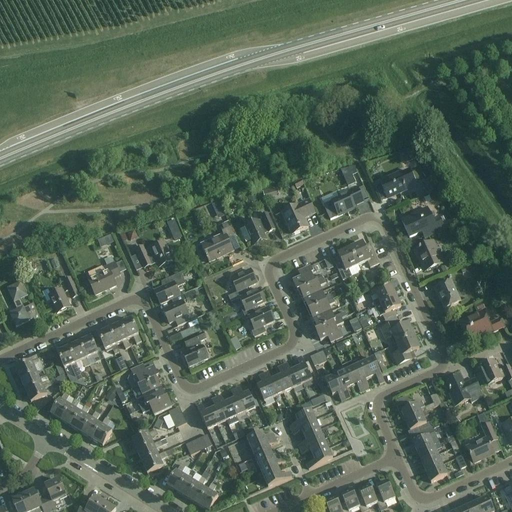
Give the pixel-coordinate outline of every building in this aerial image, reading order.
[(357,174),(354,167),(349,168),(352,176),(357,174)] [(399,176),(398,174),(379,183),(386,196),(397,191),(399,195),(416,187),(408,171),(399,176)] [(426,195),(432,192),(427,181),(421,184),(426,195)] [(305,187),(302,182),(295,185),(297,191),(305,187)] [(351,194),(324,206),(330,221),(348,212),(354,210),(352,207),(363,202),(357,188),(349,191),(351,194)] [(254,196),(247,198),(249,204),(256,201),(254,196)] [(309,202),(283,214),(293,235),(309,228),(305,219),(315,214),(309,202)] [(218,204),(212,207),(215,214),(220,212),(221,211),(218,204)] [(427,209),(401,221),(409,238),(426,231),(428,237),(444,230),(438,218),(432,221),(427,209)] [(245,228),(240,231),(246,243),(251,241),(254,247),(267,241),(264,235),(275,230),(268,214),(262,217),(263,220),(245,228)] [(224,235),(202,246),(210,263),(234,253),(228,240),(235,237),(229,223),(220,227),(224,235)] [(134,232),(128,235),(131,241),(135,239),(136,236),(134,232)] [(110,236),(103,239),(106,246),(113,243),(110,236)] [(362,243),(350,249),(358,266),(367,262),(370,269),(379,265),(371,248),(365,250),(364,247),(362,243)] [(430,243),(414,251),(419,260),(421,259),(426,272),(442,264),(437,252),(435,253),(430,243)] [(136,250),(145,269),(157,264),(160,269),(174,262),(166,244),(146,253),(144,247),(136,250)] [(341,261),(335,264),(343,282),(361,274),(358,266),(350,249),(337,255),(339,258),(341,261)] [(329,260),(324,262),(328,271),(333,269),(329,260)] [(89,277),(87,278),(95,297),(96,297),(96,296),(109,290),(110,291),(117,288),(113,280),(120,276),(119,275),(115,265),(114,263),(114,264),(107,267),(103,269),(102,267),(88,274),(89,277)] [(314,273),(311,267),(299,273),(302,279),(294,282),(299,292),(325,280),(323,276),(314,280),(312,274),(314,273)] [(238,293),(235,295),(229,297),(232,303),(240,299),(249,295),(246,290),(257,285),(251,271),(232,280),(238,293)] [(180,297),(176,288),(185,284),(180,274),(163,282),(165,287),(155,292),(161,305),(171,301),(180,297)] [(225,277),(229,286),(233,284),(230,275),(225,277)] [(71,294),(76,292),(70,279),(65,281),(71,294)] [(327,285),(325,280),(299,292),(299,293),(301,292),(305,301),(323,293),(320,288),(327,285)] [(450,282),(434,289),(438,299),(440,298),(445,309),(460,303),(450,282)] [(17,310),(9,314),(16,328),(33,320),(35,324),(41,321),(34,305),(24,309),(20,300),(27,297),(21,283),(7,289),(17,310)] [(373,302),(376,308),(396,299),(391,288),(386,291),(383,285),(370,291),(373,296),(376,295),(378,300),(373,302)] [(249,295),(240,299),(241,299),(245,308),(242,309),(246,319),(249,318),(257,314),(255,309),(266,304),(260,290),(249,295)] [(70,309),(62,291),(51,296),(48,291),(43,293),(47,303),(51,301),(57,315),(70,309)] [(310,311),(334,300),(332,296),(325,299),(323,293),(305,301),(310,311)] [(188,316),(183,303),(186,302),(183,296),(180,297),(171,301),(174,306),(163,311),(169,325),(174,322),(177,328),(189,323),(187,317),(188,316)] [(400,308),(396,299),(376,308),(380,317),(382,316),(385,322),(397,316),(395,311),(400,308)] [(336,304),(334,300),(310,311),(314,321),(332,313),(329,307),(336,304)] [(482,304),(476,306),(478,312),(485,309),(482,304)] [(257,314),(249,318),(255,331),(252,333),(255,338),(266,333),(263,327),(274,322),(268,309),(257,314)] [(481,312),(458,323),(465,338),(483,330),(486,336),(503,328),(500,320),(487,325),(481,312)] [(319,331),(343,320),(341,316),(334,319),(332,313),(314,321),(319,331)] [(132,320),(120,325),(128,341),(134,338),(137,346),(142,343),(139,336),(132,320)] [(345,324),(343,320),(319,331),(317,332),(321,342),(329,338),(332,344),(344,338),(341,332),(339,333),(336,328),(345,324)] [(393,338),(396,346),(414,338),(408,325),(401,328),(398,322),(380,330),(385,341),(393,338)] [(131,348),(128,341),(120,325),(109,330),(117,346),(122,344),(125,351),(131,348)] [(183,340),(201,332),(198,326),(180,334),(183,340)] [(117,346),(109,330),(98,335),(105,351),(111,348),(115,356),(120,353),(117,346)] [(189,353),(184,356),(190,368),(208,360),(201,343),(207,340),(204,334),(185,343),(189,353)] [(91,338),(80,343),(87,359),(93,357),(96,364),(101,362),(98,354),(91,338)] [(419,349),(414,338),(396,346),(400,353),(392,356),(397,367),(411,360),(409,354),(419,349)] [(87,359),(80,343),(69,348),(76,364),(82,362),(85,369),(90,367),(87,360),(87,359)] [(342,345),(336,347),(339,353),(345,351),(342,345)] [(76,364),(69,348),(57,353),(65,370),(71,367),(74,374),(79,372),(76,365),(76,364)] [(328,363),(324,353),(314,357),(319,367),(328,363)] [(110,354),(104,358),(110,368),(116,364),(110,354)] [(30,364),(16,370),(21,382),(37,374),(44,371),(37,356),(28,360),(30,364)] [(301,368),(296,370),(303,386),(313,381),(310,375),(305,364),(302,358),(298,360),(301,368)] [(374,360),(364,365),(371,380),(376,377),(380,385),(385,383),(374,360)] [(380,361),(377,363),(382,373),(385,372),(387,371),(386,369),(383,368),(380,361)] [(493,361),(479,368),(487,386),(506,378),(509,383),(511,390),(511,375),(508,367),(503,370),(503,371),(499,373),(498,371),(493,361)] [(303,386),(296,370),(291,373),(288,364),(283,367),(294,390),(303,386)] [(371,380),(364,365),(354,369),(365,392),(370,390),(366,382),(371,380)] [(129,377),(128,381),(133,391),(156,380),(159,378),(154,369),(146,372),(144,366),(132,372),(133,375),(129,377)] [(294,390),(283,367),(278,369),(282,377),(277,379),(284,394),(294,390)] [(365,392),(354,369),(345,373),(352,388),(357,386),(361,394),(365,392)] [(37,374),(21,382),(26,392),(42,385),(40,379),(47,376),(44,371),(37,374)] [(284,394),(277,379),(272,381),(268,373),(264,375),(275,399),(284,394)] [(352,388),(345,373),(335,378),(346,401),(351,399),(347,391),(352,388)] [(275,399),(264,375),(259,377),(263,385),(258,388),(265,403),(275,399)] [(453,398),(451,399),(454,407),(469,400),(468,397),(480,391),(475,380),(463,386),(459,377),(446,383),(453,398)] [(346,401),(335,378),(326,382),(333,397),(338,395),(342,403),(346,401)] [(144,398),(161,390),(156,380),(133,391),(137,400),(143,397),(144,398)] [(42,385),(26,392),(31,404),(47,396),(44,390),(52,387),(50,383),(49,382),(42,385)] [(240,388),(236,390),(246,413),(256,409),(249,394),(244,396),(240,388)] [(112,389),(107,398),(113,402),(115,398),(114,397),(115,394),(113,390),(112,389)] [(142,410),(168,398),(165,399),(161,390),(144,398),(146,403),(140,406),(142,410)] [(246,413),(236,390),(231,392),(235,400),(230,403),(237,418),(246,413)] [(60,401),(51,416),(62,422),(71,408),(65,404),(69,397),(65,395),(61,401),(60,401)] [(400,412),(405,422),(426,413),(441,406),(436,395),(430,398),(433,405),(419,411),(417,405),(400,412)] [(237,418),(230,403),(225,405),(221,396),(217,398),(227,422),(230,427),(239,423),(237,418)] [(172,408),(168,398),(142,410),(143,414),(152,410),(155,416),(172,408)] [(227,422),(217,398),(212,401),(216,409),(211,411),(218,426),(227,422)] [(71,408),(62,422),(72,429),(81,414),(75,410),(79,404),(78,403),(75,401),(71,408)] [(218,426),(211,411),(206,413),(202,405),(197,407),(208,431),(218,426)] [(81,414),(72,429),(82,435),(91,420),(86,417),(90,410),(85,407),(81,414)] [(183,414),(180,409),(180,408),(169,413),(170,416),(172,419),(183,414)] [(292,432),(316,422),(312,412),(296,419),(298,424),(290,427),(292,432)] [(91,420),(82,435),(93,441),(102,426),(96,423),(100,416),(95,413),(91,420)] [(428,417),(426,413),(405,422),(410,432),(416,429),(419,435),(432,429),(429,424),(426,425),(423,419),(428,417)] [(185,419),(183,414),(172,419),(174,424),(185,419)] [(485,415),(477,419),(482,428),(489,425),(485,415)] [(170,416),(164,419),(169,430),(175,427),(174,424),(172,419),(170,416)] [(102,426),(93,441),(103,448),(112,433),(106,429),(111,422),(106,419),(102,426)] [(177,430),(187,425),(185,419),(174,424),(175,427),(177,430)] [(455,419),(451,423),(456,427),(460,423),(455,419)] [(141,420),(134,423),(137,428),(143,425),(141,420)] [(158,421),(154,428),(159,431),(163,424),(158,421)] [(511,421),(502,426),(511,447),(511,421)] [(320,431),(316,422),(292,432),(294,436),(303,433),(305,438),(320,431)] [(487,439),(466,448),(474,464),(494,455),(489,445),(496,441),(489,425),(482,428),(487,439)] [(434,435),(432,429),(419,435),(421,440),(412,444),(417,455),(437,445),(433,435),(434,435)] [(133,441),(138,453),(161,442),(154,446),(151,440),(158,436),(156,431),(149,435),(149,434),(133,441)] [(301,451),(324,441),(320,431),(305,438),(307,443),(298,446),(301,451)] [(252,450),(275,440),(273,435),(265,438),(263,433),(247,440),(252,450)] [(208,436),(202,438),(207,450),(209,449),(213,447),(208,436)] [(207,450),(202,438),(197,441),(202,452),(205,451),(207,450)] [(277,444),(275,440),(252,450),(256,459),(271,453),(269,447),(277,444)] [(202,452),(197,441),(192,443),(197,455),(202,452)] [(328,450),(324,441),(301,451),(303,456),(311,452),(313,457),(328,450)] [(164,447),(161,442),(138,453),(143,464),(159,457),(156,451),(164,447)] [(197,455),(192,443),(186,446),(191,457),(197,455)] [(439,450),(437,445),(417,455),(422,465),(438,457),(435,452),(439,450)] [(309,471),(333,460),(328,450),(313,457),(315,462),(307,466),(309,471)] [(166,453),(159,457),(143,464),(148,475),(164,468),(161,461),(168,458),(166,453)] [(260,469),(284,458),(282,454),(273,458),(271,453),(256,459),(260,469)] [(442,467),(438,457),(422,465),(426,475),(442,467)] [(460,471),(466,468),(461,457),(455,460),(460,471)] [(286,463),(284,458),(260,469),(264,478),(280,471),(278,467),(286,463)] [(335,460),(324,465),(329,475),(340,470),(335,460)] [(179,494),(192,472),(188,479),(182,475),(186,469),(181,466),(177,472),(168,487),(179,494)] [(447,477),(442,467),(426,475),(431,484),(447,477)] [(268,488),(292,478),(290,473),(282,477),(280,471),(264,478),(268,488)] [(189,500),(202,478),(198,485),(192,481),(196,475),(192,472),(179,494),(189,500)] [(214,472),(211,478),(218,482),(221,476),(214,472)] [(199,506),(208,491),(202,488),(206,481),(202,478),(189,500),(199,506)] [(49,483),(45,485),(50,497),(44,500),(50,511),(54,511),(56,511),(55,509),(62,506),(60,501),(66,498),(59,481),(50,485),(49,483)] [(370,488),(380,511),(386,508),(385,505),(395,500),(388,483),(376,488),(380,496),(375,499),(370,488)] [(212,485),(208,491),(199,506),(208,511),(210,511),(219,498),(213,494),(217,487),(212,485)] [(380,511),(370,488),(359,493),(363,501),(358,503),(353,492),(352,492),(361,511),(368,511),(367,509),(377,505),(380,511)] [(34,492),(24,497),(30,511),(50,511),(44,500),(39,502),(34,492)] [(361,511),(352,492),(341,497),(345,505),(340,507),(336,499),(341,511),(352,511),(360,509),(360,511),(361,511)] [(30,511),(24,497),(12,502),(17,511),(30,511)] [(101,511),(106,504),(95,498),(90,508),(84,505),(79,511),(101,511)] [(341,511),(336,499),(325,504),(328,511),(341,511)] [(492,511),(487,499),(475,504),(478,511),(492,511)]
